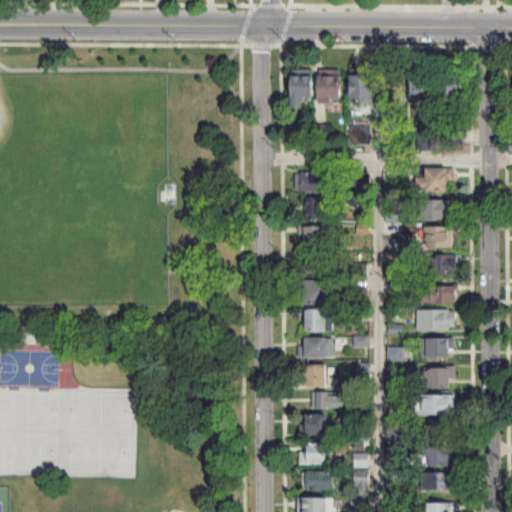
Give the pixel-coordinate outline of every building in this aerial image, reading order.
[(314,72),(294,72),(294,109),(305,109),(305,100),(314,100),(314,72)] [(352,105),(374,105),(374,75),(352,75),(352,105)] [(343,76),(320,76),(321,103),(344,103),(343,76)] [(412,100),(435,100),(435,76),(412,76),(412,100)] [(464,78),(441,78),(441,103),(464,103),(464,78)] [(370,126),(356,127),(356,145),(371,144),(370,126)] [(418,151),(435,151),(435,129),(418,129),(418,151)] [(311,149),(311,134),(294,134),(294,149),(311,149)] [(453,192),(453,169),(427,169),(427,178),(418,178),(418,192),(453,192)] [(335,192),(335,173),(297,173),(297,192),(335,192)] [(351,195),(370,193),(368,177),(349,178),(351,195)] [(325,198),(306,198),(306,219),(325,219),(325,198)] [(455,201),(420,201),(420,220),(455,220),(455,201)] [(327,227),(306,227),(306,275),(327,275),(327,227)] [(453,249),(453,227),(424,227),(424,249),(453,249)] [(426,275),(459,275),(459,262),(451,262),(451,256),(426,256),(426,275)] [(305,305),(332,305),(332,280),(305,280),(305,305)] [(459,286),(421,286),(421,304),(459,304),(459,286)] [(418,330),(456,330),(456,311),(418,311),(418,330)] [(354,347),(370,347),(369,336),(354,336),(354,347)] [(334,358),(334,338),(305,338),(305,346),(301,346),(301,358),(334,358)] [(421,358),(453,358),(453,339),(421,339),(421,358)] [(305,366),(305,387),(328,387),(328,366),(305,366)] [(457,379),(457,368),(426,368),(426,389),(451,389),(451,379),(457,379)] [(313,394),(313,409),(349,409),(349,394),(313,394)] [(456,396),(423,396),(423,415),(456,415),(456,396)] [(329,415),(306,415),(306,435),(329,435),(329,415)] [(426,438),(453,438),(453,422),(426,422),(426,438)] [(334,443),(306,443),(306,452),(301,452),(300,464),(329,464),(329,455),(334,455),(334,443)] [(452,448),(413,449),(413,467),(453,466),(452,448)] [(352,496),(352,507),(368,507),(369,453),(355,453),(355,496),(352,496)] [(303,471),(303,491),(335,491),(335,471),(303,471)] [(424,491),(456,491),(456,473),(424,473),(424,491)] [(336,511),(336,498),(299,498),(298,511),(336,511)] [(429,503),(429,511),(455,511),(456,503),(429,503)]
